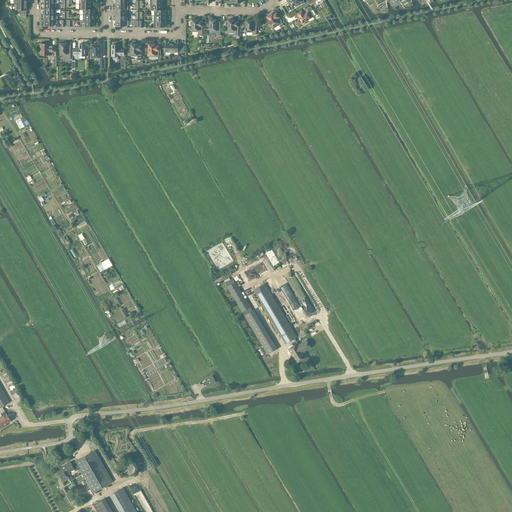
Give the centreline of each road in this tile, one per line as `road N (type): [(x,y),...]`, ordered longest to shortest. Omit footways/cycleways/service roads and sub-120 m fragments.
road 1 (unclassified): [(68,439),(77,416),(511,353)]
road 2 (track): [(245,414),(135,431),(143,471)]
road 3 (track): [(327,379),(336,404),(426,387)]
